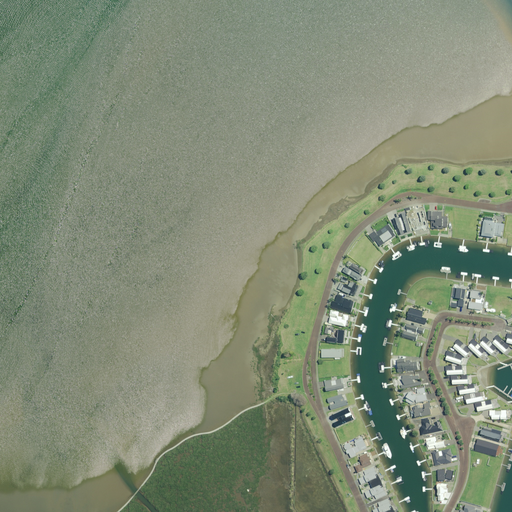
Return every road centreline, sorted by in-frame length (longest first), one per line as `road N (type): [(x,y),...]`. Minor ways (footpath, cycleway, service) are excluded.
road 1 (residential): [(364,511),(310,390),(314,337),(343,249),(370,219),(405,200),(511,207)]
road 2 (residential): [(440,315),(501,322),(446,323)]
